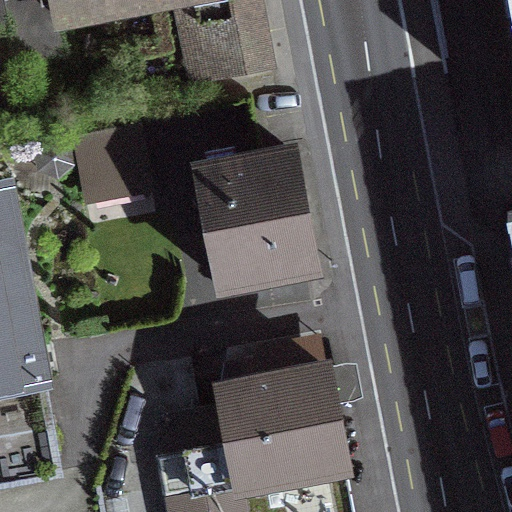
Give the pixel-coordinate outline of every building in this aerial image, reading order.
[(0,0),(0,34),(10,33),(3,0),(0,0)] [(154,0),(182,0),(193,11),(206,76),(274,63),(260,0),(3,0),(10,33),(16,62),(33,59),(28,34),(60,28),(58,19),(154,0)] [(137,125),(77,137),(88,194),(148,182),(137,125)] [(288,145),(197,162),(220,282),(310,266),(288,145)] [(9,182),(0,184),(0,481),(55,471),(37,379),(47,377),(9,182)] [(330,496),(325,466),(345,463),(326,366),(265,377),(260,365),(244,368),(244,381),(221,386),(231,441),(163,453),(174,511),(338,511),(335,495),(330,496)]
